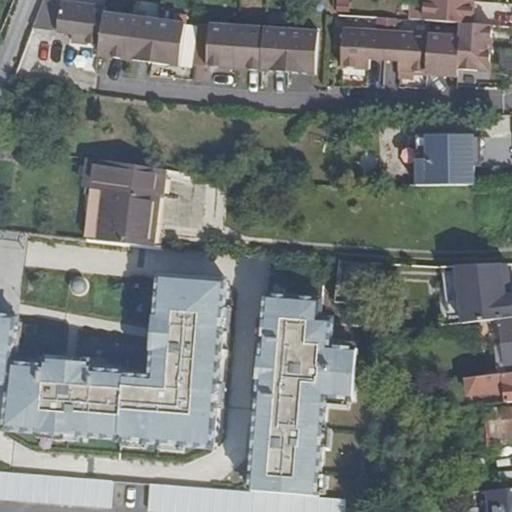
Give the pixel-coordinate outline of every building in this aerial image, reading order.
[(106,9),(44,0),(33,29),(73,35),(72,41),(101,45),(100,56),(181,67),(186,26),(105,15),(106,9)] [(474,1),(467,0),(427,0),(426,21),(463,24),(472,24),(474,1)] [(462,37),(338,29),(337,49),(344,50),(343,69),(371,70),(371,59),(401,61),(400,72),(442,74),(442,76),(460,78),(460,70),(490,72),(494,26),(472,24),(463,24),(462,37)] [(320,33),(211,26),(208,67),(317,75),(320,33)] [(511,51),(503,51),(502,71),(511,71),(511,51)] [(425,136),(425,161),(426,185),(475,184),(475,135),(425,136)] [(18,149),(0,146),(0,159),(16,161),(18,149)] [(164,169),(91,159),(85,194),(93,195),(87,240),(154,247),(156,225),(150,224),(153,198),(160,198),(164,169)] [(416,185),(426,185),(425,161),(415,161),(416,185)] [(498,196),(484,200),(493,230),(506,226),(498,196)] [(478,266),(452,266),(453,284),(473,280),(479,279),(478,266)] [(511,274),(486,278),(492,318),(511,314),(511,274)] [(229,443),(241,281),(171,276),(165,372),(29,362),(25,429),(229,443)] [(479,279),(473,280),(479,320),(492,318),(486,278),(479,279)] [(328,300),(270,296),(255,487),(327,492),(335,397),(361,399),(365,350),(338,348),(341,317),(327,316),(328,300)] [(0,380),(11,382),(18,314),(0,311),(0,380)] [(501,320),(481,323),(483,345),(504,343),(507,365),(511,364),(511,321),(501,323),(501,320)] [(511,373),(468,379),(469,392),(506,389),(508,403),(511,402),(511,373)] [(498,483),(511,482),(511,470),(498,472),(498,483)] [(114,482),(0,472),(0,499),(112,508),(114,482)] [(323,498),(152,484),(150,511),(157,511),(345,511),(347,500),(323,498)] [(511,511),(511,488),(489,491),(490,511),(511,511)]
